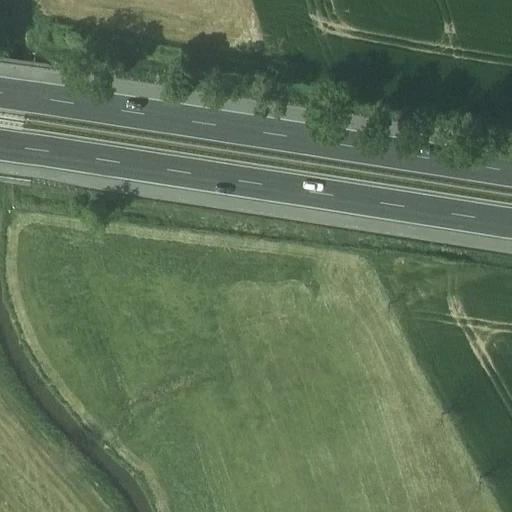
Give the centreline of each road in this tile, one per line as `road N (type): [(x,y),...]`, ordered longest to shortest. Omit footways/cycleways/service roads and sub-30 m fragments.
road 1 (motorway): [(511,165),(0,86)]
road 2 (motorway): [(0,150),(511,227)]
